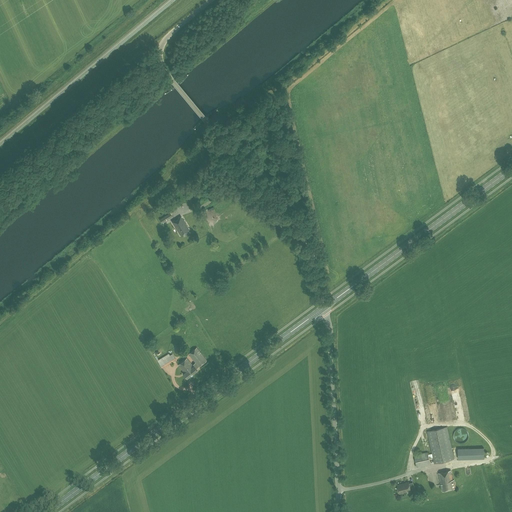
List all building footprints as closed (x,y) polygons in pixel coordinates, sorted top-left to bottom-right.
[(160,220),(162,223),(172,216),(170,213),(168,214),(160,220)] [(172,221),(180,235),(189,230),(181,216),(178,218),(178,219),(176,221),(175,220),(172,221)] [(183,374),(187,379),(197,371),(196,369),(207,360),(197,347),(188,354),(196,364),(193,366),(187,358),(178,365),(184,373),(183,374)] [(158,362),(162,368),(173,361),(170,355),(158,362)] [(414,455),(417,467),(431,465),(430,458),(433,457),(434,463),(454,459),(447,427),(427,431),(432,454),(429,454),(428,451),(414,455)] [(454,435),(454,436),(454,437),(454,438),(454,439),(455,439),(455,440),(456,441),(457,441),(457,442),(458,442),(459,443),(460,443),(461,443),(462,443),(463,443),(464,442),(465,442),(465,441),(466,441),(467,440),(468,439),(468,438),(468,437),(468,436),(469,435),(468,435),(468,434),(468,433),(468,432),(467,431),(466,430),(465,429),(464,429),(464,428),(463,428),(462,428),(461,428),(460,428),(459,428),(458,428),(458,429),(457,429),(456,430),(455,431),(455,432),(454,432),(454,433),(454,434),(454,435)] [(458,448),(458,460),(484,458),(484,447),(458,448)] [(441,484),(442,491),(456,488),(454,480),(453,480),(451,470),(438,473),(441,484)] [(469,475),(470,478),(467,479),(468,484),(482,482),(481,473),(469,475)] [(410,490),(411,494),(416,493),(414,486),(410,487),(409,482),(397,485),(399,493),(410,490)]
